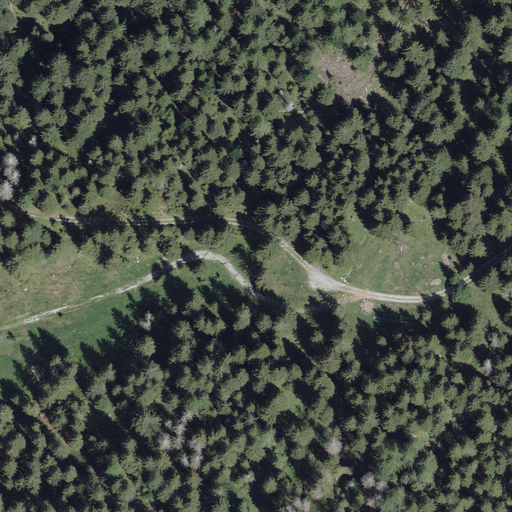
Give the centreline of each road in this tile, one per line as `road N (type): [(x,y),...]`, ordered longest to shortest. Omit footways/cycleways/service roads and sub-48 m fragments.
road 1 (track): [(370,288),(276,300),(211,249),(0,329)]
road 2 (track): [(370,288),(334,280),(263,228),(132,221),(0,195)]
road 3 (track): [(511,238),(440,285),(370,288)]
